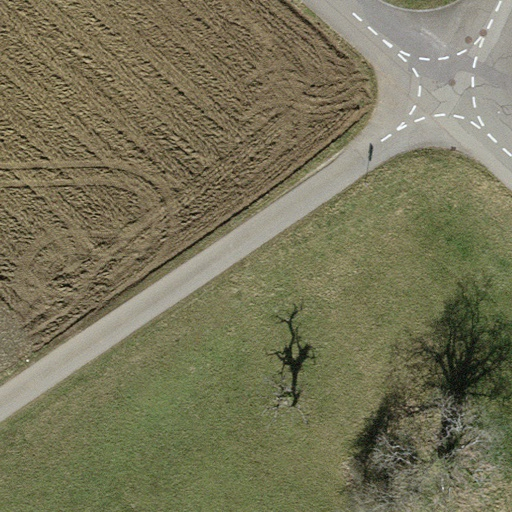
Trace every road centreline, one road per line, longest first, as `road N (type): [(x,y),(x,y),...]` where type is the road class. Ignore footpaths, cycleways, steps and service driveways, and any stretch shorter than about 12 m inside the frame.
road 1 (unclassified): [(453,93),(0,403)]
road 2 (residential): [(453,93),(342,0)]
